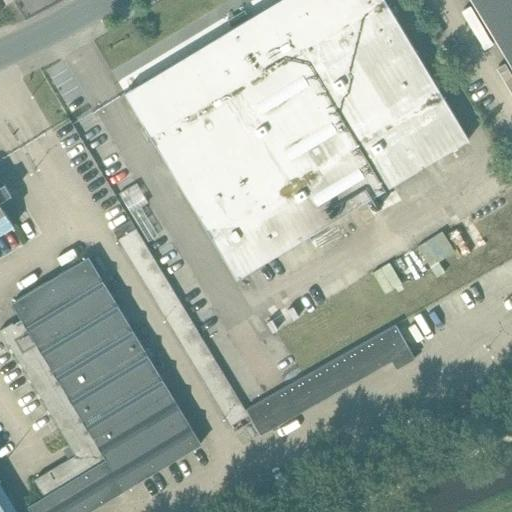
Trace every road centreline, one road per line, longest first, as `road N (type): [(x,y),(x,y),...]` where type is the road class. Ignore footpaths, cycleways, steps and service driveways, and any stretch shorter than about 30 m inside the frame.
road 1 (unknown): [(70,21),(213,277),(233,298),(258,298),(475,179)]
road 2 (unknown): [(54,204),(195,430),(183,458),(100,511)]
